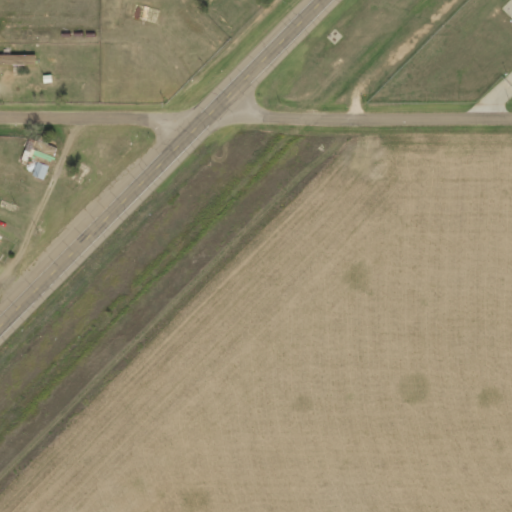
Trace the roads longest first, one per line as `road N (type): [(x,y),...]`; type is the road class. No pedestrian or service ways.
road 1 (residential): [(0,112),(511,114)]
road 2 (primary): [(0,328),(325,0)]
